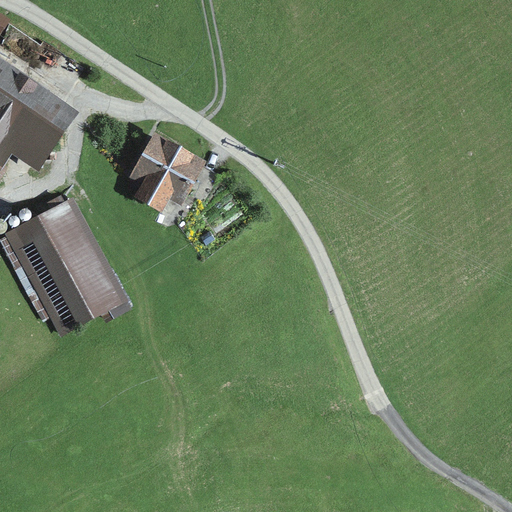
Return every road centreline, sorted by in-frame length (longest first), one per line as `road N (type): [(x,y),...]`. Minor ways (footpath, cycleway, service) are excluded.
road 1 (unclassified): [(507,511),(442,469),(389,419),(318,253),(262,170),(54,26),(2,0)]
road 2 (track): [(195,122),(221,94),(208,0)]
